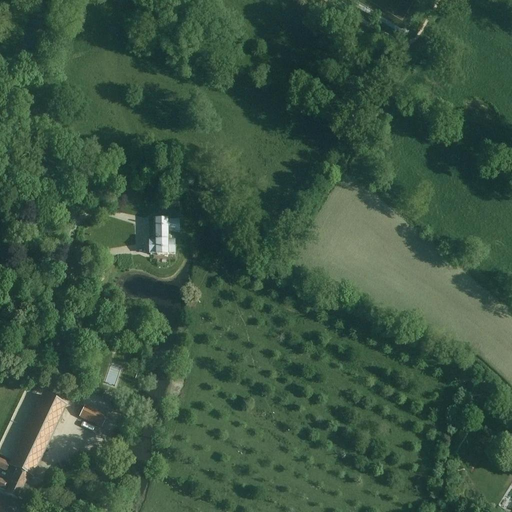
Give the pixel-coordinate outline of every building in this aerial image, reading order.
[(109,221),(109,237),(117,238),(118,222),(109,221)] [(171,233),(179,233),(179,222),(168,223),(168,221),(157,222),(158,244),(151,244),(151,256),(158,256),(158,257),(168,257),(168,256),(175,256),(175,243),(174,243),(174,238),(171,238),(171,233)] [(119,223),(118,236),(127,237),(127,223),(119,223)] [(103,394),(101,398),(109,402),(111,397),(103,394)] [(4,494),(16,500),(28,475),(32,476),(65,407),(42,396),(9,466),(15,469),(9,482),(7,481),(5,483),(0,480),(0,489),(5,492),(4,494)] [(83,407),(78,418),(88,422),(100,428),(105,417),(83,407)] [(0,468),(5,471),(8,463),(0,459),(0,468)] [(58,468),(67,464),(65,459),(56,464),(58,468)]
